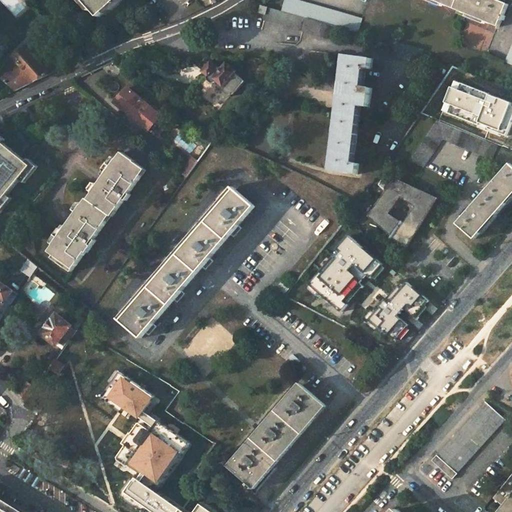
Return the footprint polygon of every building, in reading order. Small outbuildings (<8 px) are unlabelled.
[(82,0),(98,18),(104,13),(106,15),(118,5),(116,3),(118,0),(82,0)] [(286,0),(282,11),(358,32),(361,20),(291,0),(286,0)] [(431,0),(498,27),(508,5),(496,0),(431,0)] [(261,7),(259,15),(265,17),(264,21),(335,41),(339,28),(261,7)] [(390,43),(387,55),(420,65),(424,52),(390,43)] [(1,78),(16,90),(50,74),(27,47),(13,59),(15,61),(1,78)] [(353,164),(362,107),(370,108),(372,89),(365,88),(367,70),(371,71),(373,59),(346,56),(330,172),(358,175),(359,165),(353,164)] [(206,57),(198,67),(209,77),(209,80),(213,84),(215,83),(217,81),(224,88),(223,89),(223,91),(228,95),(229,95),(231,94),(232,95),(244,82),(235,74),(235,73),(226,65),(222,71),(218,71),(218,69),(212,64),(213,57),(206,57)] [(106,66),(119,78),(124,71),(114,62),(106,66)] [(0,79),(0,93),(5,96),(16,90),(1,78),(0,79)] [(511,102),(454,80),(442,111),(479,125),(481,121),(489,124),(487,127),(507,135),(511,120),(511,105),(509,105),(511,102)] [(114,104),(130,118),(144,102),(128,88),(114,104)] [(20,122),(28,119),(24,110),(16,113),(20,122)] [(496,146),(446,126),(437,123),(411,162),(424,168),(443,140),(491,160),(496,146)] [(0,204),(30,167),(0,142),(0,204)] [(96,239),(114,216),(115,218),(127,203),(128,204),(133,197),(131,196),(148,172),(128,157),(122,163),(122,167),(119,171),(115,168),(113,166),(106,175),(112,180),(106,189),(100,184),(94,191),(96,193),(90,201),(89,200),(84,207),(82,205),(71,219),(76,223),(70,230),(64,226),(56,236),(58,238),(62,240),(59,245),(56,246),(51,253),(74,269),(87,253),(89,254),(99,241),(96,239)] [(196,165),(189,159),(179,173),(186,179),(196,165)] [(475,239),(511,197),(511,166),(510,165),(458,225),(475,239)] [(106,189),(112,180),(106,175),(100,184),(106,189)] [(371,218),(393,237),(403,223),(391,215),(403,199),(417,209),(397,240),(409,250),(439,200),(397,179),(371,218)] [(180,301),(177,298),(202,270),(204,272),(208,268),(206,265),(229,238),(232,240),(236,236),(233,234),(254,210),(231,190),(118,321),(140,340),(145,335),(148,337),(151,333),(149,330),(173,303),(175,305),(180,301)] [(70,230),(76,223),(71,219),(70,218),(64,226),(70,230)] [(389,267),(351,234),(339,248),(342,252),(337,258),(334,256),(310,283),(343,312),(366,286),(362,283),(367,277),(371,280),(374,276),(378,279),(389,267)] [(59,245),(62,240),(58,238),(53,244),(56,246),(59,245)] [(25,265),(22,272),(30,276),(34,269),(25,265)] [(430,301),(404,280),(369,321),(385,334),(386,332),(396,341),(408,326),(399,317),(401,315),(407,319),(412,315),(418,320),(429,308),(426,306),(430,301)] [(0,310),(13,292),(0,283),(0,310)] [(283,283),(276,291),(285,299),(286,297),(292,290),(283,283)] [(76,332),(71,328),(72,327),(57,315),(41,334),(56,347),(63,338),(68,342),(76,332)] [(56,361),(50,369),(58,375),(64,366),(56,361)] [(154,397),(120,373),(102,399),(128,418),(132,413),(154,428),(150,434),(137,424),(130,434),(129,433),(121,444),(124,446),(116,458),(117,461),(125,467),(129,466),(139,473),(135,478),(134,476),(121,495),(144,511),(216,511),(167,477),(190,443),(144,411),(154,397)] [(35,388),(28,382),(18,395),(25,402),(35,388)] [(300,384),(229,467),(248,484),(247,486),(251,490),(253,488),(256,491),(327,407),(300,384)] [(485,402),(432,461),(452,479),(506,420),(485,402)] [(511,511),(511,476),(494,499),(508,510),(505,511),(511,511)] [(0,499),(7,504),(9,501),(12,496),(0,489),(0,499)] [(20,511),(21,509),(21,508),(19,511),(9,505),(10,502),(9,501),(7,504),(0,499),(0,511),(20,511)] [(10,502),(9,505),(19,511),(21,508),(10,502)]
